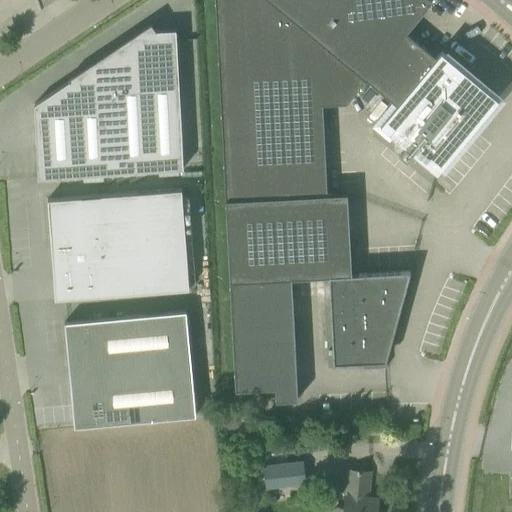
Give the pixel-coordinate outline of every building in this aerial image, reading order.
[(328,275),(350,274),(346,193),(326,194),(321,104),(345,103),(365,79),(395,104),(379,124),(403,145),(398,152),(405,158),(411,151),(417,155),(417,156),(436,172),(497,98),(440,51),(435,57),(405,32),(431,2),(428,0),(214,0),(234,390),(274,388),(275,401),(297,400),(291,278),(328,276),(328,275)] [(178,166),(175,29),(155,30),(150,23),(50,90),(52,92),(33,104),(37,179),(178,166)] [(199,186),(199,167),(158,168),(159,187),(199,186)] [(78,278),(79,295),(79,297),(188,289),(180,189),(47,199),(47,200),(50,200),(54,251),(58,251),(60,280),(78,278)] [(380,329),(379,307),(399,306),(409,271),(388,272),(367,273),(350,274),(328,275),(328,276),(332,364),(362,363),(363,368),(385,368),(384,350),(383,329),(380,329)] [(64,322),(66,340),(74,427),(195,415),(185,311),(64,322)] [(258,444),(263,489),(306,484),(303,453),(287,455),(285,441),(258,444)] [(367,497),(369,472),(345,469),(342,507),(333,506),(332,511),(375,511),(377,498),(367,497)]
